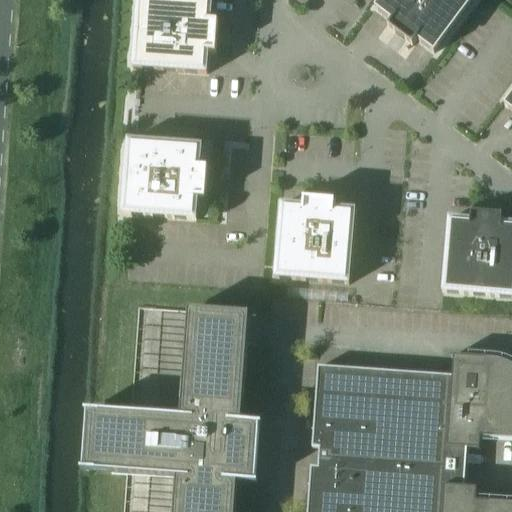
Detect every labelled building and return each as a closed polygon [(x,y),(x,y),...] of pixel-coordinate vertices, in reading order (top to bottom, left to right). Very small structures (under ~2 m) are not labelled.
[(215,55),(217,24),(210,24),(212,2),(179,0),(137,0),(132,71),(141,72),(206,76),(208,55),(215,55)] [(381,0),(374,11),(391,24),(387,29),(404,42),(412,48),(416,42),(433,55),(474,0),(381,0)] [(511,96),(503,108),(511,114),(511,96)] [(204,201),(207,170),(200,170),(201,148),(127,143),(121,217),(196,222),(197,201),(204,201)] [(312,202),(303,201),(302,208),(280,206),(274,280),(348,287),(355,213),(333,211),(334,204),(324,203),(312,202)] [(511,300),(511,226),(501,225),(501,218),(470,215),(469,223),(448,221),(442,295),(511,300)] [(240,424),(246,345),(248,316),(188,312),(185,340),(180,419),(85,413),(85,415),(87,415),(83,471),(80,471),(80,473),(175,480),(173,511),(234,511),(236,484),(256,486),(257,484),(254,484),(258,427),(261,427),(261,425),(240,424)] [(511,367),(509,366),(499,362),(490,361),(484,361),(484,360),(453,358),(452,378),(317,369),(312,450),(319,450),(317,470),(310,469),(306,511),(511,511),(511,505),(488,504),(475,503),(476,490),(463,490),(466,451),(479,452),(480,439),(511,441),(511,367)]
